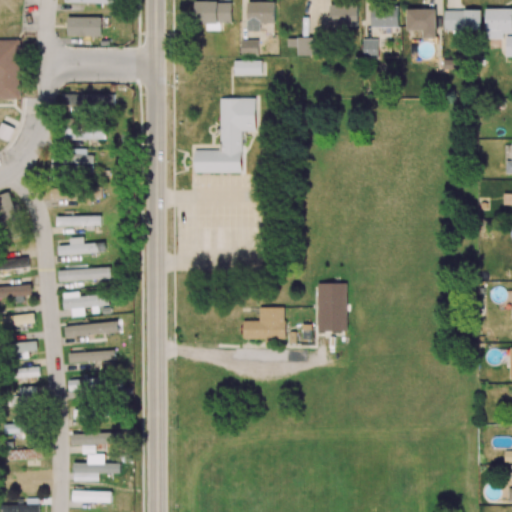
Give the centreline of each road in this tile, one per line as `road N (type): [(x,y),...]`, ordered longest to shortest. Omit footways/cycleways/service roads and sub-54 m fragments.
road 1 (tertiary): [(154,0),(155,511)]
road 2 (residential): [(13,173),(43,226),(60,511)]
road 3 (residential): [(49,0),(45,123),(13,173)]
